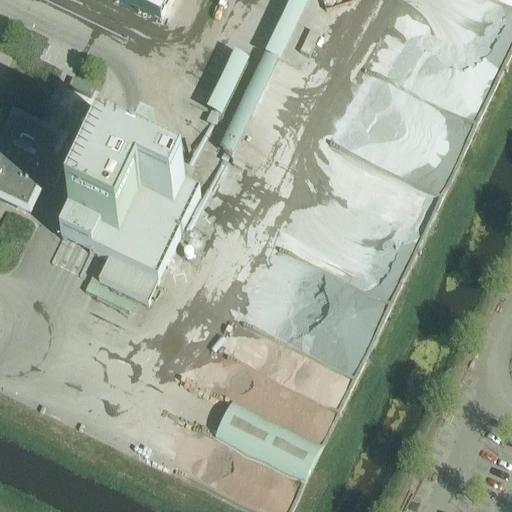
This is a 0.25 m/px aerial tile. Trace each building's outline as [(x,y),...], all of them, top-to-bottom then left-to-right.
[(104,0),(168,29),(181,0),(104,0)] [(257,163),(319,0),(293,0),(281,35),(287,37),(276,67),(248,57),(226,115),(245,122),(233,153),(257,163)] [(58,134),(67,116),(57,111),(49,130),(58,134)] [(17,126),(9,144),(3,141),(0,147),(0,199),(28,213),(37,195),(43,198),(54,173),(49,170),(60,146),(17,126)] [(201,201),(155,179),(160,167),(146,160),(140,172),(104,155),(62,243),(110,266),(100,287),(149,310),(201,201)] [(331,438),(357,371),(236,325),(211,392),(331,438)] [(319,451),(241,414),(226,445),(303,483),(319,451)]
